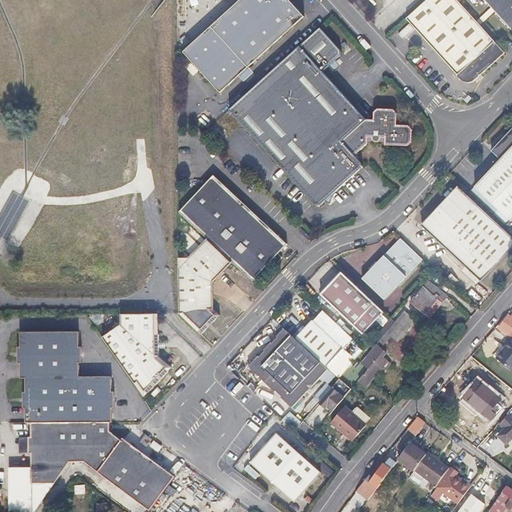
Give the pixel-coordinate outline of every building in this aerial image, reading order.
[(187,0),(187,22),(203,23),(202,0),(187,0)] [(288,0),(241,0),(211,27),(248,68),(304,18),(288,0)] [(456,0),(421,0),(404,16),(458,78),(461,79),(464,80),(466,80),(468,80),(471,78),(473,77),(503,51),(456,0)] [(511,0),(484,0),(511,30),(511,0)] [(320,28),(231,110),(279,162),(315,129),(348,99),(324,73),(341,57),(341,51),(320,28)] [(348,99),(315,129),(356,173),(360,170),(360,164),(354,157),(366,145),(367,139),(371,139),(372,141),(372,142),(373,143),(374,144),(375,144),(377,145),(378,145),(380,144),(381,142),(382,141),(382,140),(384,140),(384,148),(407,149),(411,145),(412,133),(408,128),(397,127),(397,115),(392,111),(379,110),(373,114),(373,121),(368,121),(348,99)] [(511,128),(490,152),(500,161),(474,189),(511,223),(511,221),(511,128)] [(356,173),(315,129),(279,162),(320,207),(356,173)] [(215,175),(180,212),(207,237),(232,261),(252,281),(273,259),(277,263),(283,257),(278,253),(287,243),(215,175)] [(511,250),(511,236),(460,187),(423,227),(483,282),(511,250)] [(190,256),(180,256),(180,312),(201,334),(220,314),(214,308),(213,281),(232,261),(207,237),(190,256)] [(191,238),(183,247),(191,254),(199,245),(191,238)] [(421,258),(399,239),(363,279),(384,299),(421,258)] [(342,271),(333,281),(368,311),(376,302),(342,271)] [(333,281),(322,293),(357,324),(368,311),(333,281)] [(431,294),(423,287),(410,302),(419,309),(431,294)] [(437,299),(431,294),(419,309),(425,314),(437,299)] [(412,317),(405,311),(392,326),(399,332),(412,317)] [(120,323),(101,337),(143,397),(170,367),(158,356),(157,313),(120,313),(120,323)] [(502,321),(498,327),(511,338),(511,316),(511,315),(510,317),(507,315),(502,321)] [(312,318),(295,337),(326,364),(343,345),(312,318)] [(387,322),(384,325),(376,336),(380,340),(392,326),(387,322)] [(259,354),(248,365),(259,374),(263,377),(262,377),(275,389),(276,387),(282,393),(281,394),(294,406),(300,399),(302,401),(306,396),(304,394),(329,367),(326,364),(295,337),(283,327),(276,334),(278,336),(272,342),(271,340),(265,347),(266,348),(260,355),(259,354)] [(18,378),(23,378),(23,392),(20,392),(21,408),(24,408),(24,421),(30,422),(30,423),(69,423),(109,423),(109,421),(113,421),(112,406),(115,406),(114,390),(112,390),(112,375),(79,376),(79,362),(82,362),(81,346),(78,346),(78,331),(20,332),(20,347),(15,347),(15,363),(17,363),(18,378)] [(511,367),(511,341),(508,339),(501,348),(494,357),(511,369),(511,367)] [(383,351),(375,345),(360,362),(368,369),(375,361),(383,351)] [(328,369),(339,379),(355,359),(344,350),(328,369)] [(386,360),(380,356),(375,362),(381,366),(386,360)] [(375,362),(375,361),(368,369),(374,374),(375,375),(382,367),(381,366),(375,362)] [(374,374),(368,369),(363,375),(369,380),(374,374)] [(477,415),(480,411),(486,416),(500,399),(477,381),(460,401),(468,408),(477,415)] [(335,383),(332,387),(344,397),(347,393),(335,383)] [(344,397),(332,387),(319,402),(325,408),(327,406),(333,411),(344,397)] [(266,411),(262,408),(258,414),(262,417),(266,411)] [(348,413),(342,408),(328,425),(334,429),(348,413)] [(354,408),(349,414),(358,421),(363,416),(354,408)] [(349,414),(348,413),(334,429),(344,438),(358,421),(349,414)] [(500,424),(506,430),(500,437),(503,440),(507,444),(511,438),(511,413),(500,424)] [(367,419),(363,416),(358,421),(362,425),(367,419)] [(425,422),(419,417),(409,431),(415,435),(425,422)] [(362,425),(358,421),(344,438),(350,442),(364,426),(362,425)] [(30,437),(27,437),(28,453),(30,452),(31,468),(31,483),(39,483),(54,482),(65,467),(70,461),(69,423),(30,423),(30,437)] [(109,423),(69,423),(70,461),(85,461),(100,472),(124,438),(121,436),(119,438),(109,429),(109,423)] [(278,432),(251,461),(296,501),(322,472),(278,432)] [(175,476),(124,438),(100,472),(151,509),(175,476)] [(418,448),(410,442),(398,458),(414,470),(426,454),(418,448)] [(427,452),(426,454),(414,470),(410,476),(424,487),(429,480),(436,485),(448,468),(438,460),(427,452)] [(384,467),(382,466),(377,472),(373,479),(380,484),(395,463),(390,459),(384,467)] [(248,464),(244,470),(253,476),(257,471),(248,464)] [(458,472),(452,468),(431,496),(437,501),(443,493),(458,504),(472,486),(464,480),(462,482),(458,479),(455,476),(458,472)] [(367,481),(368,482),(377,488),(380,484),(373,479),(370,477),(367,481)] [(377,488),(368,482),(362,491),(370,497),(377,488)] [(501,492),(502,493),(488,511),(511,511),(510,511),(511,507),(511,490),(506,486),(501,492)] [(470,495),(458,511),(478,511),(484,506),(470,495)] [(101,502),(97,503),(98,511),(108,509),(107,501),(104,502),(101,502)]
